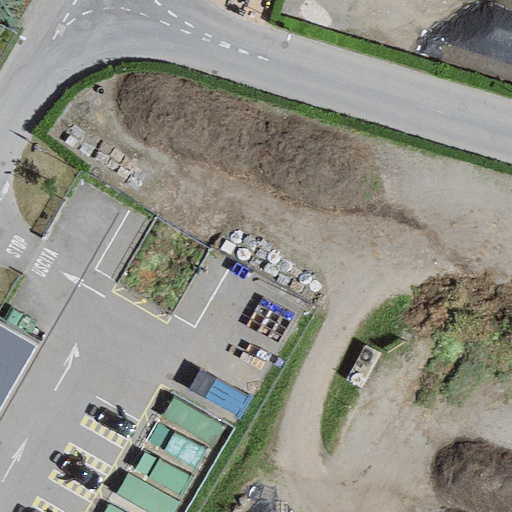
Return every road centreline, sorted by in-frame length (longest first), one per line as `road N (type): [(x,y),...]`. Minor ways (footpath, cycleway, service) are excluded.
road 1 (residential): [(159,0),(511,121)]
road 2 (residential): [(72,0),(0,123)]
